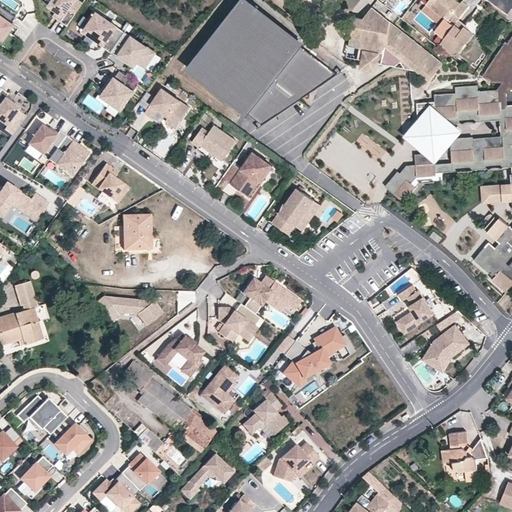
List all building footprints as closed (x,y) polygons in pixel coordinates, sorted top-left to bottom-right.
[(67,25),(83,3),(79,0),(51,0),(48,5),(56,11),(54,13),(62,18),(60,21),(67,25)] [(298,42),(299,40),(246,0),(243,0),(234,13),(192,66),(244,107),(245,108),(244,110),(263,125),(278,115),(280,112),(281,111),(282,108),(281,106),(280,104),(294,94),(303,98),(338,74),(310,52),(298,42)] [(462,1),(461,3),(456,0),(429,0),(426,5),(443,18),(433,30),(443,38),(457,19),(469,5),(462,1)] [(11,23),(16,17),(0,5),(0,36),(3,39),(13,24),(11,23)] [(388,60),(396,55),(406,68),(410,69),(414,70),(415,70),(429,81),(434,75),(443,63),(407,35),(371,6),(362,18),(352,17),(350,32),(361,34),(358,56),(363,57),(362,60),(377,63),(377,60),(383,61),(388,60)] [(111,52),(125,31),(97,12),(84,30),(97,39),(103,44),(102,46),(111,52)] [(466,26),(457,19),(443,38),(459,49),(460,50),(472,34),(465,28),(466,26)] [(155,52),(125,31),(111,52),(118,57),(119,55),(134,65),(137,61),(145,67),(155,52)] [(350,32),(349,36),(345,56),(357,59),(358,56),(361,34),(350,32)] [(454,55),(459,49),(443,38),(439,44),(454,55)] [(511,42),(511,44),(508,41),(487,73),(490,76),(494,77),(496,78),(505,78),(506,78),(509,79),(509,80),(511,80),(511,42)] [(134,65),(119,55),(118,57),(133,67),(134,65)] [(386,62),(383,64),(394,66),(406,68),(396,55),(388,60),(386,62)] [(362,60),(360,67),(375,70),(377,63),(362,60)] [(121,110),(140,85),(121,71),(114,81),(111,85),(108,83),(99,95),(110,102),(121,110)] [(462,115),(462,111),(480,109),(480,114),(499,113),(499,108),(497,88),(478,89),(478,83),(455,85),(455,92),(434,93),(435,104),(429,105),(419,106),(417,106),(418,118),(442,117),(447,116),(462,115)] [(19,108),(11,101),(5,97),(6,95),(8,93),(1,88),(0,90),(0,120),(6,125),(19,108)] [(191,108),(164,89),(146,113),(153,118),(159,110),(170,118),(167,122),(176,129),(191,108)] [(303,98),(294,94),(280,104),(281,106),(282,108),(281,111),(280,112),(278,115),(300,100),(303,98)] [(121,110),(110,102),(105,110),(116,118),(121,110)] [(509,157),(511,160),(511,173),(510,174),(511,188),(511,227),(500,217),(487,232),(499,242),(496,247),(489,241),(474,259),(476,261),(495,277),(493,279),(507,292),(511,285),(511,104),(509,104),(509,107),(511,130),(507,134),(502,135),(496,135),(473,137),(472,135),(459,136),(453,137),(454,142),(455,161),(475,160),(475,157),(486,156),(486,159),(509,157)] [(480,114),(480,109),(462,111),(462,115),(447,116),(442,117),(443,123),(454,122),(480,120),(501,119),(502,135),(507,134),(511,130),(509,107),(499,108),(499,113),(480,114)] [(51,155),(66,135),(59,130),(57,132),(56,134),(48,128),(42,124),(27,143),(42,154),(45,151),(51,155)] [(238,141),(215,125),(210,132),(204,128),(193,142),(200,147),(202,145),(224,161),(238,141)] [(73,177),(90,153),(66,135),(51,155),(48,159),(73,177)] [(416,164),(407,164),(401,172),(398,171),(386,185),(391,189),(405,201),(418,187),(417,186),(412,182),(418,175),(436,174),(437,171),(436,162),(436,152),(425,153),(416,153),(416,164)] [(234,184),(236,180),(254,192),(261,182),(264,178),(266,180),(275,168),(255,153),(243,171),(235,165),(226,178),(234,184)] [(486,156),(475,157),(475,160),(455,161),(436,162),(437,171),(444,171),(483,168),(511,165),(511,160),(509,157),(486,159),(486,156)] [(130,187),(116,177),(111,173),(112,171),(114,168),(107,163),(93,184),(114,199),(120,192),(125,195),(130,187)] [(417,186),(421,181),(428,181),(444,180),(444,171),(437,171),(436,174),(418,175),(412,182),(417,186)] [(0,183),(0,215),(2,217),(10,204),(36,221),(49,201),(34,191),(30,196),(6,179),(2,185),(0,183)] [(254,192),(236,180),(234,184),(233,184),(251,197),(254,192)] [(511,190),(511,184),(482,186),(483,203),(511,200),(511,190)] [(315,201),(298,188),(282,211),(306,228),(311,222),(304,217),(315,201)] [(119,203),(125,195),(120,192),(114,199),(119,203)] [(61,210),(68,201),(58,194),(52,203),(61,210)] [(322,205),(315,201),(304,217),(311,222),(322,205)] [(306,228),(282,211),(273,223),(282,229),(288,220),(297,227),(304,231),(306,228)] [(145,216),(123,216),(123,251),(152,251),(151,220),(151,215),(145,216)] [(297,227),(288,220),(282,229),(291,235),(297,227)] [(434,231),(431,236),(438,242),(442,237),(434,231)] [(269,289),(274,282),(266,276),(261,284),(269,289)] [(301,301),(274,282),(269,289),(261,284),(254,278),(243,293),(250,298),(261,306),(265,301),(273,307),(277,302),(284,307),(293,313),(301,301)] [(435,312),(419,289),(418,290),(414,284),(400,293),(404,299),(409,296),(413,303),(410,305),(414,310),(402,318),(410,330),(422,322),(421,321),(435,312)] [(426,296),(430,305),(437,301),(433,293),(426,296)] [(165,311),(156,299),(150,303),(147,298),(104,294),(96,301),(113,320),(121,314),(119,311),(139,313),(148,324),(165,311)] [(261,306),(250,298),(244,306),(255,314),(261,306)] [(284,307),(277,302),(273,307),(281,312),(284,307)] [(244,306),(240,303),(234,312),(253,326),(260,317),(255,314),(244,306)] [(0,344),(18,338),(23,337),(25,343),(37,340),(31,323),(38,320),(35,306),(0,317),(0,344)] [(234,312),(232,310),(229,308),(219,307),(218,320),(224,324),(219,333),(224,336),(230,328),(236,332),(249,341),(251,338),(258,329),(253,326),(234,312)] [(460,318),(454,312),(449,316),(453,322),(460,318)] [(410,330),(402,318),(398,320),(406,333),(410,330)] [(38,320),(31,323),(37,340),(44,337),(38,320)] [(471,343),(456,324),(432,343),(422,359),(437,369),(445,356),(450,359),(471,343)] [(324,354),(336,346),(335,344),(341,340),(343,342),(350,352),(355,349),(345,332),(340,335),(334,326),(314,339),(315,341),(312,343),(315,347),(313,348),(314,349),(315,351),(311,353),(310,352),(310,351),(296,340),(285,354),(294,361),(284,373),(300,385),(306,378),(304,375),(313,369),(314,371),(329,361),(324,354)] [(236,332),(230,328),(224,336),(231,341),(236,332)] [(184,333),(167,346),(161,354),(170,360),(178,350),(190,359),(182,369),(191,376),(204,359),(201,357),(206,350),(197,343),(190,338),(184,333)] [(285,354),(296,340),(288,334),(277,347),(285,354)] [(1,345),(3,351),(19,347),(17,341),(1,345)] [(170,360),(161,354),(158,357),(167,364),(170,360)] [(450,359),(445,356),(437,369),(442,372),(450,359)] [(193,408),(175,394),(152,376),(154,374),(134,359),(122,376),(140,390),(139,392),(142,394),(138,400),(172,426),(178,418),(182,422),(190,412),(193,408)] [(238,376),(224,365),(200,395),(223,413),(234,400),(225,392),(238,376)] [(308,381),(317,375),(314,371),(313,369),(304,375),(306,378),(308,381)] [(282,403),(270,389),(263,395),(265,397),(252,408),(255,411),(242,422),(251,431),(263,421),(273,432),(289,419),(283,412),(280,414),(280,413),(277,415),(273,412),(276,409),(275,408),(282,403)] [(289,397),(294,403),(299,399),(293,393),(289,397)] [(65,420),(68,416),(49,397),(45,401),(38,395),(18,415),(25,422),(30,417),(42,429),(44,428),(51,434),(52,432),(65,420)] [(217,430),(201,420),(205,415),(195,406),(193,408),(190,412),(182,422),(185,424),(183,426),(187,429),(185,432),(205,448),(213,436),(217,430)] [(92,440),(86,434),(89,432),(81,424),(78,426),(76,424),(72,428),(65,420),(52,432),(60,440),(56,444),(65,452),(72,446),(79,452),(92,440)] [(163,442),(142,422),(134,431),(156,452),(163,445),(162,444),(163,442)] [(13,443),(21,436),(12,426),(2,435),(0,433),(0,458),(1,460),(16,446),(13,443)] [(480,434),(472,445),(465,448),(462,446),(466,440),(464,428),(447,430),(449,446),(445,446),(447,460),(452,460),(452,465),(457,469),(476,466),(475,456),(487,454),(480,434)] [(201,452),(205,448),(185,432),(181,437),(201,452)] [(319,454),(306,440),(299,446),(295,442),(278,457),(272,473),(290,479),(293,470),(293,469),(302,462),(308,457),(311,461),(319,454)] [(72,448),(65,454),(70,460),(77,454),(72,448)] [(232,469),(213,452),(179,489),(188,498),(196,490),(195,486),(206,474),(214,475),(218,479),(222,473),(225,476),(232,469)] [(159,471),(141,453),(132,463),(133,464),(131,467),(130,465),(123,473),(140,490),(159,471)] [(54,465),(44,456),(22,478),(35,491),(50,476),(47,473),(54,465)] [(307,468),(302,462),(293,469),(293,470),(298,475),(307,468)] [(477,477),(476,466),(457,469),(459,479),(477,477)] [(390,506),(397,511),(398,511),(405,504),(369,470),(363,476),(381,493),(379,495),(391,505),(390,506)] [(140,490),(123,473),(111,484),(107,480),(95,492),(102,499),(108,494),(122,508),(124,506),(129,511),(130,511),(139,503),(133,497),(140,490)] [(511,482),(508,480),(500,501),(511,505),(511,482)] [(0,511),(19,511),(28,503),(11,487),(0,498),(0,511)] [(253,502),(242,492),(224,511),(252,511),(248,508),(253,502)] [(373,503),(368,509),(360,502),(352,511),(386,511),(390,506),(391,505),(379,495),(373,503)] [(364,496),(360,502),(368,509),(373,503),(364,496)] [(159,504),(154,500),(148,505),(154,510),(159,504)]
